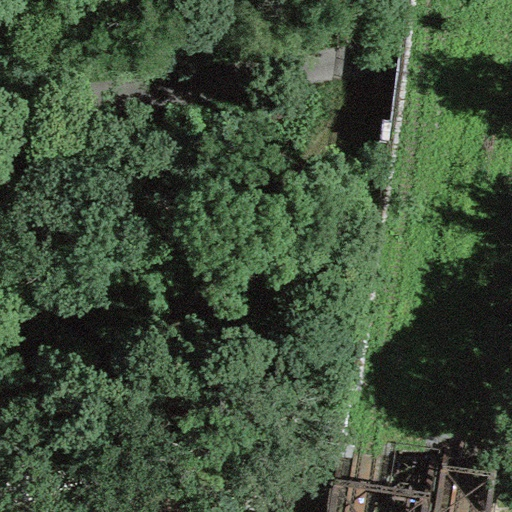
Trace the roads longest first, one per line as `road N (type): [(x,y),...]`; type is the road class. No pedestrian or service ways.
road 1 (track): [(362,57),(303,172),(196,303),(34,478)]
road 2 (track): [(0,485),(511,388)]
road 3 (track): [(0,111),(511,34)]
